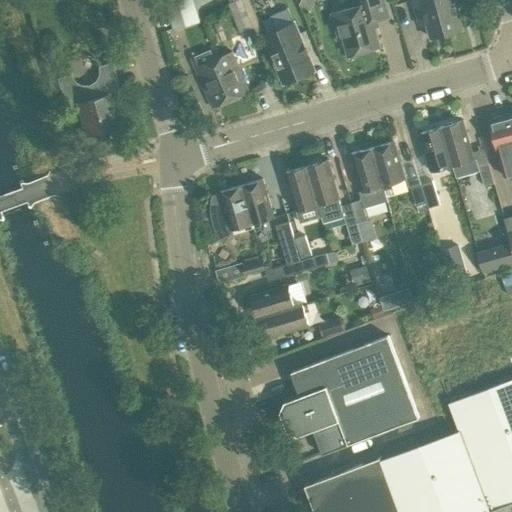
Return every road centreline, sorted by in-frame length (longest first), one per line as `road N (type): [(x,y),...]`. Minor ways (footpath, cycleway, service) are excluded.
road 1 (unclassified): [(241,511),(182,295),(175,157)]
road 2 (unclassified): [(175,157),(511,60)]
road 3 (unclassified): [(175,157),(128,0)]
road 4 (primary): [(51,511),(0,372)]
